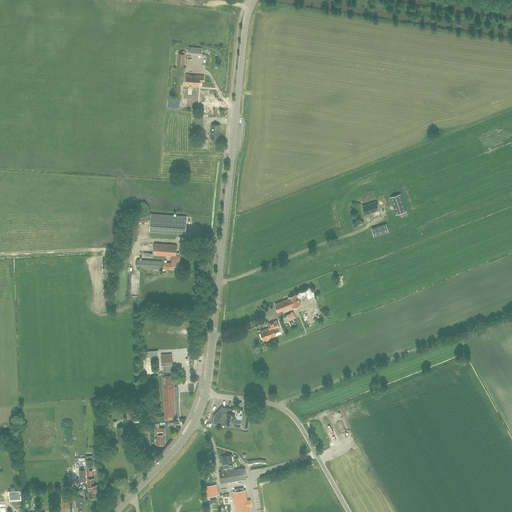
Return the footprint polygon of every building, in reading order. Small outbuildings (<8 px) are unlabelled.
[(192,55),(202,56),(203,48),(196,47),(192,47),(192,55)] [(186,82),(186,85),(188,86),(189,85),(193,85),(192,86),(199,87),(200,81),(203,81),(204,76),(198,75),(198,76),(189,75),(189,74),(187,74),(186,79),(188,79),(188,82),(186,82)] [(210,91),(202,91),(202,101),(210,101),(210,91)] [(195,128),(203,128),(203,114),(196,114),(195,119),(195,128)] [(220,139),(220,132),(220,125),(211,125),(211,131),(210,139),(220,139)] [(194,140),(193,140),(192,143),(194,143),(194,148),(207,148),(208,139),(194,139),(194,140)] [(401,195),(390,198),(396,215),(406,212),(401,195)] [(365,215),(376,211),(378,208),(376,202),(363,207),(365,215)] [(149,232),(180,234),(185,234),(187,216),(151,213),(149,232)] [(132,240),(137,241),(138,225),(127,224),(125,244),(132,244),(132,240)] [(374,237),(389,232),(386,224),(372,229),(374,237)] [(180,256),(176,256),(177,245),(154,244),(153,255),(172,256),(171,261),(171,263),(164,263),(164,268),(179,269),(179,262),(180,256)] [(161,269),(161,261),(137,260),(136,268),(161,269)] [(311,287),(306,289),(297,293),(299,298),(307,295),(308,299),(315,296),(311,287)] [(289,298),(289,299),(275,305),(278,312),(292,306),(293,308),(300,305),(296,295),(289,298)] [(286,315),(289,321),(297,317),(294,312),(286,315)] [(280,331),(278,327),(276,321),(268,324),(269,328),(260,332),(264,341),(276,336),(275,334),(280,331)] [(176,419),(174,398),(179,398),(178,399),(179,399),(179,395),(178,390),(177,386),(177,387),(174,387),(173,375),(172,375),(172,365),(172,354),(161,355),(162,366),(163,366),(163,376),(165,419),(176,419)] [(149,374),(154,373),(154,364),(153,359),(150,359),(150,363),(144,363),(145,371),(149,371),(149,374)] [(132,418),(131,412),(131,407),(122,408),(123,419),(132,418)] [(242,415),(235,414),(236,410),(222,408),(214,416),(213,424),(226,426),(226,424),(233,425),(240,426),(242,415)] [(249,412),(244,411),(242,428),(248,429),(250,419),(248,418),(249,412)] [(117,439),(126,439),(125,426),(117,427),(117,439)] [(161,444),(165,444),(165,434),(165,428),(155,428),(155,435),(156,435),(157,439),(156,439),(156,440),(157,440),(157,444),(158,444),(159,445),(160,445),(161,444)] [(245,468),(234,470),(233,467),(234,467),(234,464),(233,464),(231,455),(222,456),(224,469),(221,469),(222,472),(219,472),(221,483),(246,480),(245,468)] [(93,479),(87,479),(88,490),(89,490),(89,498),(91,497),(92,499),(94,498),(95,497),(96,497),(96,491),(97,491),(97,485),(94,486),(93,479)] [(217,485),(209,486),(205,487),(207,497),(218,495),(218,494),(217,485)] [(249,506),(248,501),(246,501),(245,491),(245,490),(233,492),(234,493),(235,492),(237,511),(247,511),(247,506),(249,506)]
